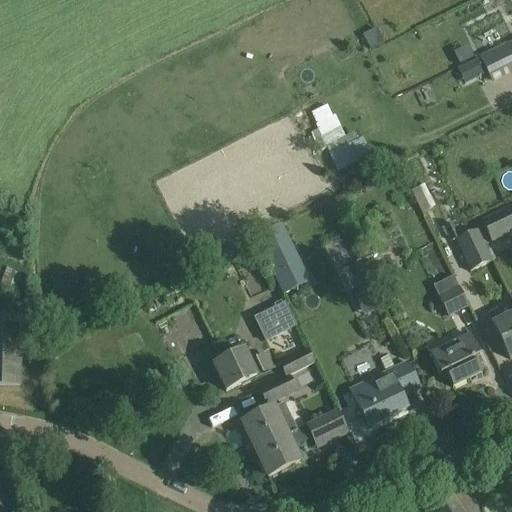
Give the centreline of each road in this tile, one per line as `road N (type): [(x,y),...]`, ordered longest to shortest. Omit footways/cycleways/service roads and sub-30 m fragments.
road 1 (tertiary): [(0,422),(63,437),(225,511)]
road 2 (tertiary): [(317,511),(511,451)]
